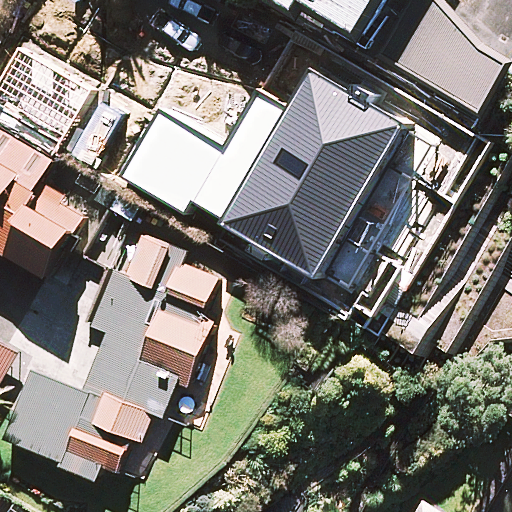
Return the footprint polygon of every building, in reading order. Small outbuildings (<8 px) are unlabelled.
[(416,157),(259,15),(242,0),(142,0),(113,26),(222,129),(162,181),(231,229),(264,192),(330,248),(416,157)] [(296,0),(376,46),(400,0),(296,0)] [(438,5),(431,0),(416,0),(381,58),(481,117),(508,69),(483,54),(438,5)] [(63,160),(0,122),(0,237),(66,275),(99,219),(46,185),(63,160)] [(242,268),(127,219),(109,259),(140,268),(98,386),(39,366),(9,441),(138,492),(164,411),(193,423),(242,268)] [(25,357),(0,341),(0,395),(1,396),(25,357)] [(0,511),(32,511),(34,510),(0,489),(0,511)]
